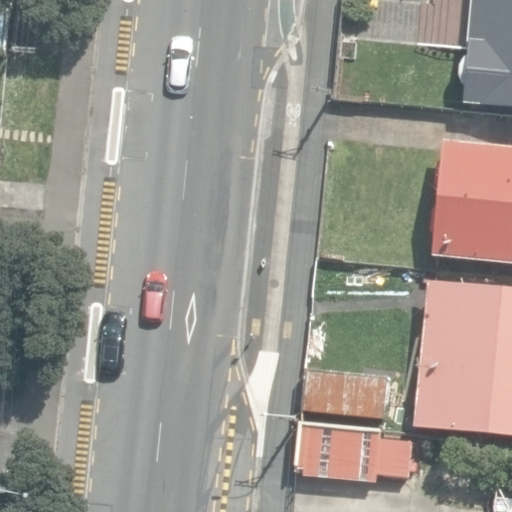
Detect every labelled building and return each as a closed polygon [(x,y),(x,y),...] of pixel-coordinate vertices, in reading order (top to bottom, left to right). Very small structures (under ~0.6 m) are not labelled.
[(511,0),(473,0),(465,106),(511,110),(511,0)] [(0,53),(6,54),(11,8),(0,7),(0,53)] [(435,257),(511,265),(511,149),(444,142),(443,159),(437,165),(434,192),(442,200),(442,207),(433,212),(431,233),(435,240),(435,257)] [(419,427),(511,435),(511,289),(432,282),(419,427)] [(305,411),(385,419),(389,375),(309,368),(305,411)] [(306,476),(380,482),(384,431),(302,425),(298,469),(307,470),(306,476)] [(391,474),(439,479),(442,449),(394,445),(391,474)]
